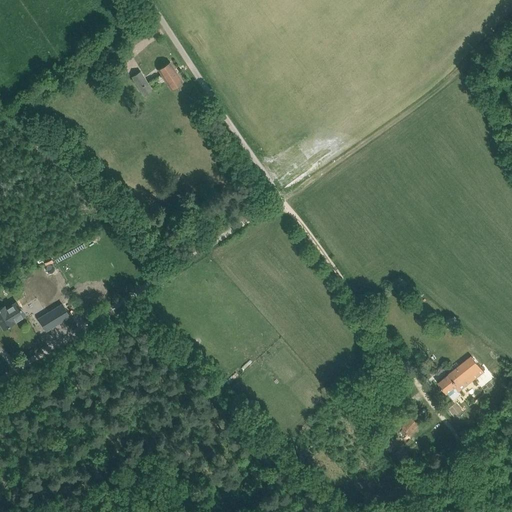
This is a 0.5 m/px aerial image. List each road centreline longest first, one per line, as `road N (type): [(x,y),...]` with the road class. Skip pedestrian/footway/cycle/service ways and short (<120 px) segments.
road 1 (unclassified): [(19,369),(279,199),(149,0)]
road 2 (track): [(511,25),(460,72),(279,199)]
